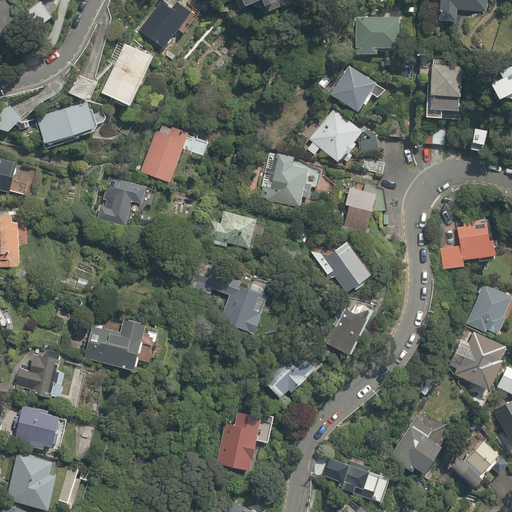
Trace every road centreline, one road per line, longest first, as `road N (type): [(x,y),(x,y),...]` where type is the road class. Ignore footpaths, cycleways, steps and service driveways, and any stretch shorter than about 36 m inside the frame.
road 1 (residential): [(511,179),(449,172),(427,190),(416,226),(419,300),(407,342),(310,440),(288,511)]
road 2 (residential): [(95,0),(61,60),(0,86)]
